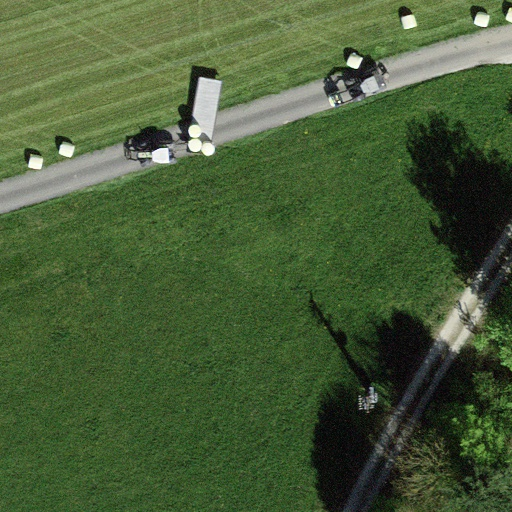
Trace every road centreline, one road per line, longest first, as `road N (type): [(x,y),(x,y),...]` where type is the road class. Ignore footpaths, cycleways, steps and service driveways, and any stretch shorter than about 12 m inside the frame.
road 1 (unclassified): [(511,50),(0,206)]
road 2 (track): [(511,246),(356,511)]
